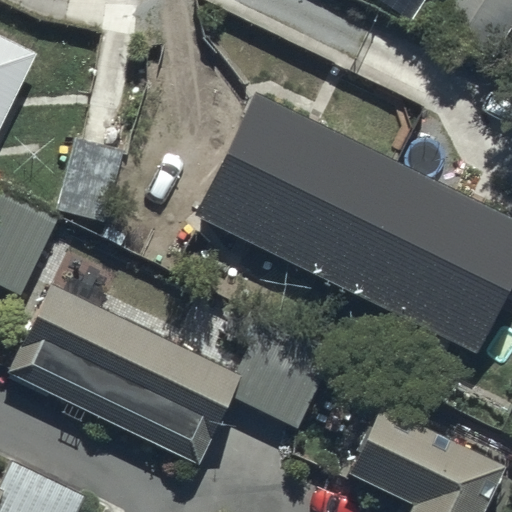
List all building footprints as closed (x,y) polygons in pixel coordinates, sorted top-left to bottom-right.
[(511,18),(511,0),(432,0),(422,16),(485,58),(511,18)] [(0,117),(32,52),(0,36),(0,117)] [(193,211),(474,354),(511,277),(511,220),(254,90),(193,211)] [(117,144),(71,134),(54,209),(101,219),(117,144)] [(0,285),(17,294),(54,219),(0,192),(0,285)] [(233,370),(49,280),(3,372),(196,466),(230,398),(293,429),(331,352),(259,317),(233,370)] [(405,511),(477,511),(500,466),(374,403),(342,467),(410,501),(405,511)] [(0,511),(77,511),(85,497),(8,459),(0,475),(0,511)]
